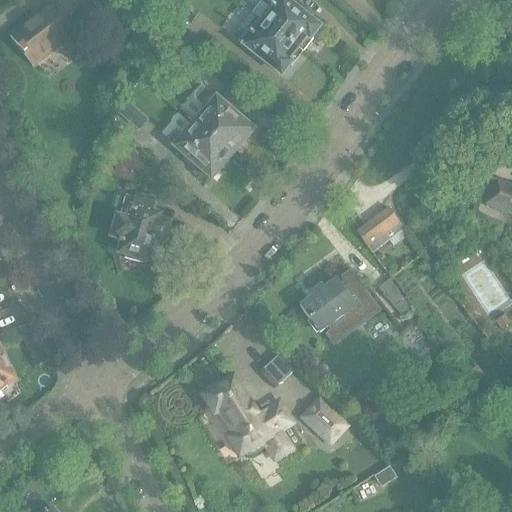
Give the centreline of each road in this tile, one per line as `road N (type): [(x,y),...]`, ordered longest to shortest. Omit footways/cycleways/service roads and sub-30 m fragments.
road 1 (residential): [(96,384),(144,356),(211,298),(297,202),(445,0)]
road 2 (residential): [(96,384),(0,187)]
road 3 (residential): [(154,511),(96,384)]
road 4 (residential): [(0,459),(96,384)]
